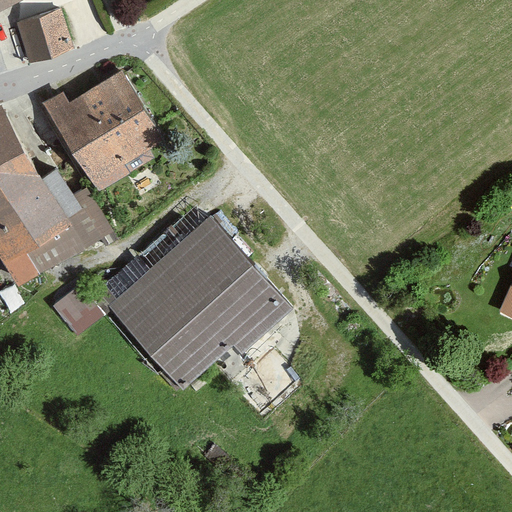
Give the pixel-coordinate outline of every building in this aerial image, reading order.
[(0,0),(0,12),(24,0),(0,0)] [(30,11),(13,20),(24,62),(73,48),(57,7),(30,11)] [(58,86),(34,100),(42,114),(30,122),(52,157),(63,178),(84,166),(97,189),(155,156),(148,144),(160,137),(119,65),(64,96),(58,86)] [(0,253),(13,277),(107,226),(82,180),(69,188),(63,178),(52,157),(36,166),(2,106),(0,107),(0,253)] [(286,303),(199,205),(95,296),(80,286),(58,306),(78,329),(112,299),(182,378),(231,335),(239,344),(286,303)] [(511,286),(501,313),(511,317),(511,286)]
